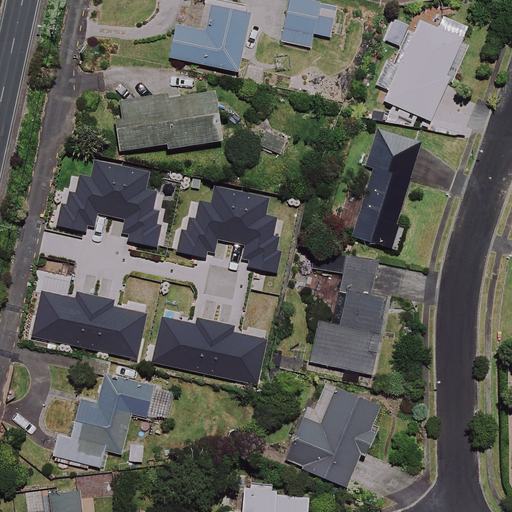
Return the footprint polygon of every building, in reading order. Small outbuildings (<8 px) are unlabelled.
[(248,6),(217,0),(209,0),(203,34),(172,28),(167,59),(236,72),(248,6)] [(335,6),(298,0),(286,0),(279,43),(308,48),(311,34),(329,38),(335,6)] [(459,40),(416,23),(383,103),(429,121),(446,80),(444,78),(459,40)] [(219,143),(213,96),(165,102),(165,96),(113,103),(120,152),(166,146),(167,149),(219,143)] [(320,116),(276,101),(267,127),(312,142),(320,116)] [(286,140),(263,132),(257,148),(279,157),(286,140)] [(415,142),(378,134),(370,169),(368,168),(351,239),(391,248),(415,142)] [(266,169),(245,158),(238,175),(258,185),(266,169)] [(182,183),(118,166),(107,208),(115,210),(106,243),(143,252),(154,211),(173,216),(182,183)] [(376,262),(346,255),(338,292),(345,294),(338,326),(316,322),(308,362),(370,376),(387,299),(369,295),(376,262)] [(151,283),(122,277),(114,315),(88,309),(83,336),(138,347),(151,283)] [(200,340),(170,333),(163,365),(193,371),(200,340)] [(172,391),(108,379),(106,387),(99,386),(95,405),(75,401),(70,431),(56,428),(51,458),(100,467),(102,451),(121,455),(129,414),(166,421),(172,391)] [(377,405),(335,388),(320,426),(300,418),(282,461),(346,486),(358,455),(362,456),(371,433),(367,431),(377,405)] [(253,403),(234,396),(228,417),(246,423),(253,403)] [(140,446),(124,446),(124,461),(140,462),(140,446)] [(306,511),(308,495),(272,492),(273,488),(242,486),(239,511),(227,511),(221,511),(220,511),(306,511)] [(79,511),(76,491),(47,496),(49,511),(79,511)]
